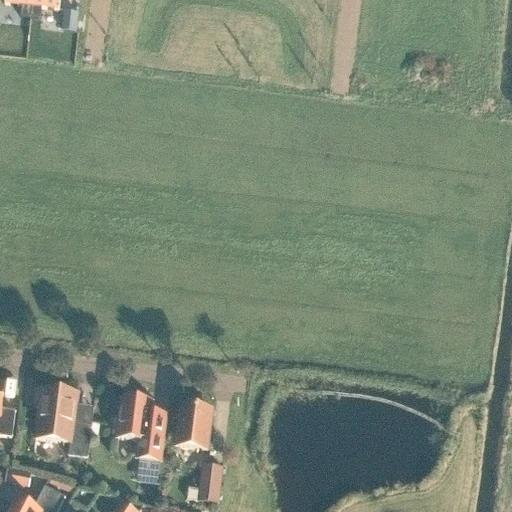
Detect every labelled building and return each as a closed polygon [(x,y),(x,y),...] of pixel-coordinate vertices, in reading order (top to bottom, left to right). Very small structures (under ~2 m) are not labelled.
[(5,0),(5,8),(22,10),(21,21),(30,22),(33,0),(5,0)] [(33,0),(30,22),(40,23),(42,13),(59,15),(60,0),(33,0)] [(65,15),(63,34),(75,36),(78,17),(65,15)] [(4,388),(0,387),(0,440),(12,442),(15,414),(1,412),(4,388)] [(87,463),(91,431),(73,429),(77,397),(42,393),(42,394),(37,393),(34,410),(40,411),(36,443),(70,447),(68,461),(87,463)] [(112,422),(110,442),(138,445),(136,463),(139,463),(137,480),(159,483),(161,466),(164,440),(166,419),(151,417),(153,407),(120,403),(118,422),(112,422)] [(206,454),(211,414),(181,410),(176,451),(206,454)] [(219,509),(223,471),(200,469),(196,506),(219,509)] [(7,474),(5,486),(17,489),(19,476),(7,474)] [(9,511),(59,511),(65,501),(44,491),(33,511),(32,511),(15,503),(9,511)]
